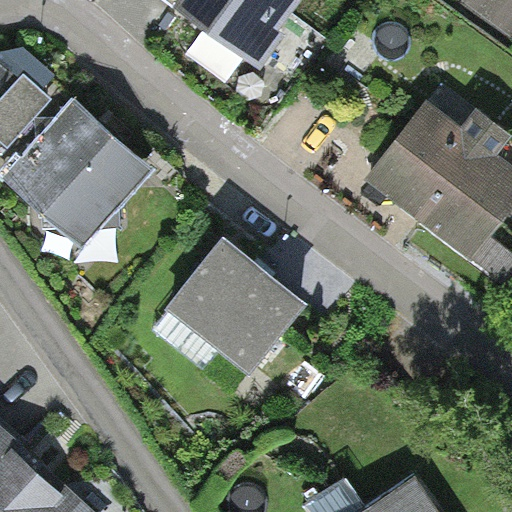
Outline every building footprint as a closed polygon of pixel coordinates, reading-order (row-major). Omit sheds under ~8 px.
[(159,0),(174,10),(175,9),(181,0),(159,0)] [(181,0),(175,9),(174,10),(259,72),(286,36),(281,32),(304,0),(181,0)] [(511,0),(465,0),(511,36),(511,0)] [(52,101),(24,75),(0,101),(0,141),(8,149),(52,101)] [(511,140),(511,139),(442,84),(367,180),(472,262),(511,211),(511,168),(498,157),(511,140)] [(74,101),(2,181),(80,252),(153,172),(74,101)] [(166,312),(250,380),(308,310),(224,242),(166,312)] [(0,511),(7,511),(41,478),(9,450),(16,443),(0,427),(0,511)] [(58,495),(41,478),(7,511),(91,511),(65,487),(58,495)] [(436,511),(415,481),(369,511),(436,511)]
